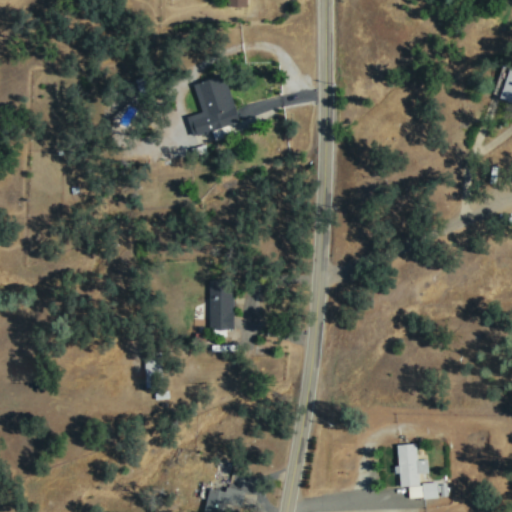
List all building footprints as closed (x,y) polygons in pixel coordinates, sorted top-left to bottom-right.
[(511,100),(511,62),(503,98),(511,100)] [(203,111),(189,115),(195,135),(241,121),(227,74),(195,83),(203,111)] [(210,279),(211,328),(234,328),(234,278),(210,279)] [(162,357),(145,357),(147,386),(163,386),(162,357)] [(154,392),(156,399),(171,396),(170,389),(154,392)] [(395,444),(400,486),(408,485),(410,498),(439,495),(438,480),(419,482),(418,472),(429,471),(427,458),(418,458),(417,442),(395,444)] [(224,511),(226,503),(243,505),(245,489),(228,486),(227,489),(209,487),(205,511),(224,511)]
